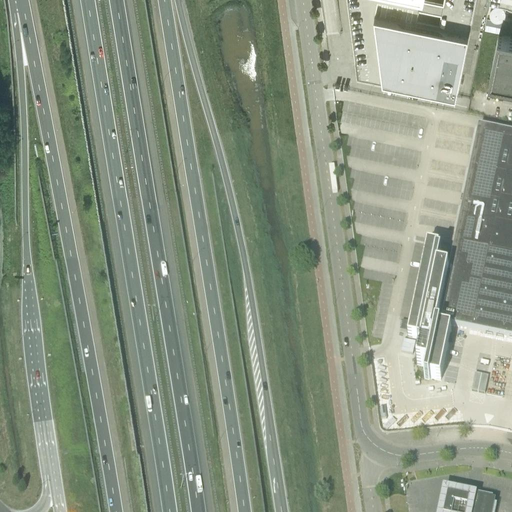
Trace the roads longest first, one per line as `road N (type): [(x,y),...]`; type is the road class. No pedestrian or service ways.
road 1 (trunk): [(281,511),(231,205),(177,0)]
road 2 (motorway): [(86,0),(169,511)]
road 3 (motorway): [(197,511),(115,0)]
road 4 (trunk): [(242,511),(163,0)]
road 5 (trunk): [(22,9),(114,511)]
road 6 (unclassified): [(379,449),(360,426),(302,0)]
road 7 (trunk): [(22,9),(24,236),(50,461)]
road 8 (unclassified): [(511,454),(460,448),(401,456),(379,449)]
